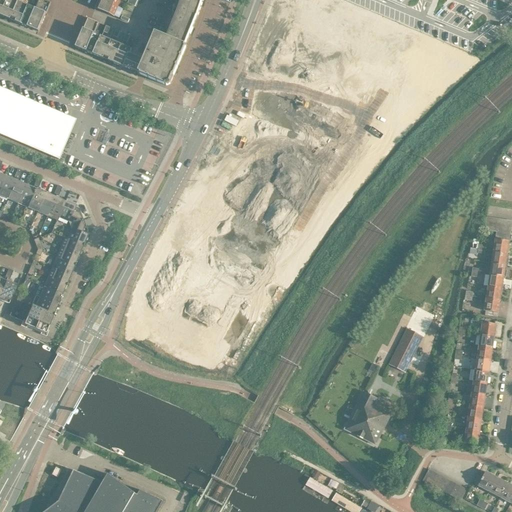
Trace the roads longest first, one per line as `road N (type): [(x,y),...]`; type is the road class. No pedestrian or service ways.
road 1 (tertiary): [(0,509),(80,359)]
road 2 (unknown): [(164,511),(164,492),(50,453)]
road 3 (tertiary): [(200,128),(254,0)]
road 4 (tertiary): [(171,116),(45,65)]
road 5 (residential): [(65,306),(102,226),(90,190)]
road 6 (residential): [(215,0),(171,116)]
